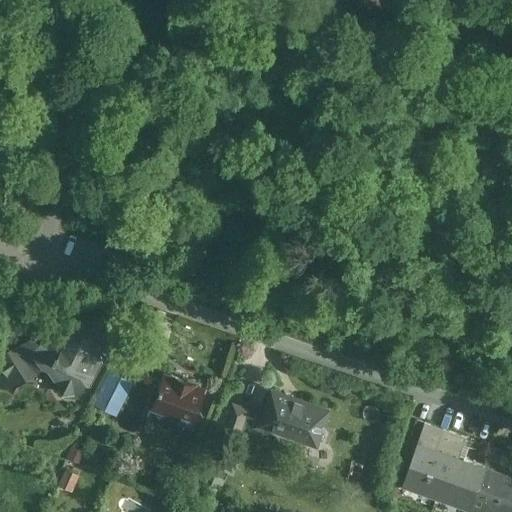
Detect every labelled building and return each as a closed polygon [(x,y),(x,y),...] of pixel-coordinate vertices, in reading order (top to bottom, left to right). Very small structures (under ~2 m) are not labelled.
[(97,328),(64,329),(59,339),(43,340),(40,346),(30,341),(0,361),(0,369),(3,373),(0,378),(0,391),(11,397),(15,389),(43,370),(55,377),(59,384),(57,388),(62,396),(79,396),(85,384),(90,385),(99,367),(109,372),(130,330),(111,320),(109,324),(97,325),(97,328)] [(131,384),(110,373),(94,405),(115,416),(131,384)] [(199,385),(171,375),(170,378),(164,375),(153,408),(182,418),(181,422),(192,426),(205,389),(198,387),(199,385)] [(312,405),(271,392),(260,426),(300,440),(305,425),(321,431),(328,411),(312,406),(312,405)] [(246,410),(233,406),(224,434),(237,438),(246,410)] [(446,432),(424,424),(417,444),(439,452),(446,432)] [(461,468),(436,460),(439,452),(417,444),(402,488),(470,511),(476,495),(477,496),(487,468),(494,448),(492,447),(485,468),(464,460),(461,468)] [(511,457),(511,454),(494,448),(487,468),(506,475),(511,457)] [(511,511),(511,476),(506,475),(487,468),(477,496),(476,495),(470,511),(471,511),(511,511)]
